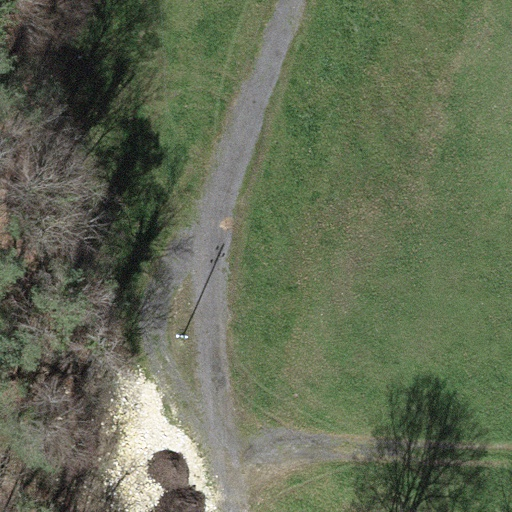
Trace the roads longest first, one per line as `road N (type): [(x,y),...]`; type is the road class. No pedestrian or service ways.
road 1 (track): [(237,511),(212,405),(212,255),(235,148),(288,0)]
road 2 (track): [(220,451),(511,462)]
